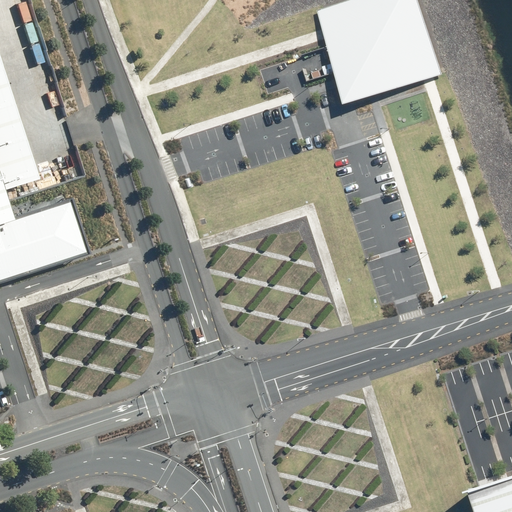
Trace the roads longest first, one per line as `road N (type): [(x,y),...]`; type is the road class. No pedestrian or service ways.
road 1 (unclassified): [(195,405),(67,0)]
road 2 (unclassified): [(91,0),(229,395)]
road 3 (unclassified): [(511,308),(229,395)]
road 4 (tertiary): [(0,455),(147,407),(195,405)]
road 5 (tertiary): [(211,511),(190,486),(148,463),(86,461)]
road 6 (tertiary): [(195,405),(161,432),(86,461)]
road 7 (tertiary): [(229,395),(264,511)]
